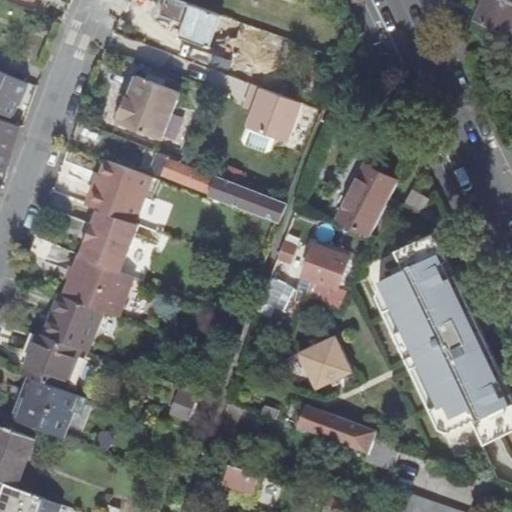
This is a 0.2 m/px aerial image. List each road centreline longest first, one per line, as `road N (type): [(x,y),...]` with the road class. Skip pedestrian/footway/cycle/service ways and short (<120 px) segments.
road 1 (residential): [(0,248),(97,0)]
road 2 (secondary): [(402,0),(511,233)]
